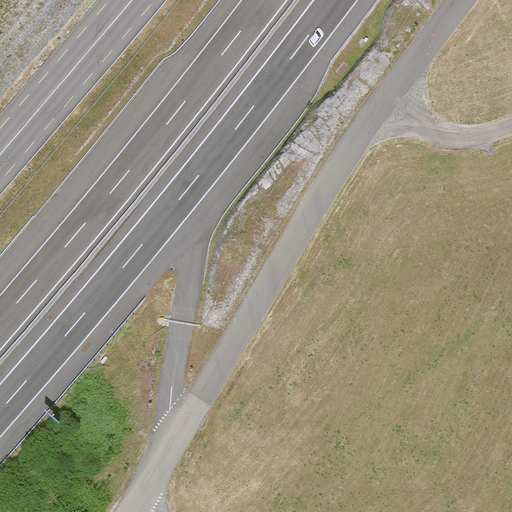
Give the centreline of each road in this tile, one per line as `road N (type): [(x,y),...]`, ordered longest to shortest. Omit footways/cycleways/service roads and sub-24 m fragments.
road 1 (unclassified): [(459,0),(345,158),(130,511)]
road 2 (motorway): [(0,411),(336,0)]
road 3 (motorway): [(263,0),(0,321)]
road 4 (primary): [(0,154),(131,0)]
